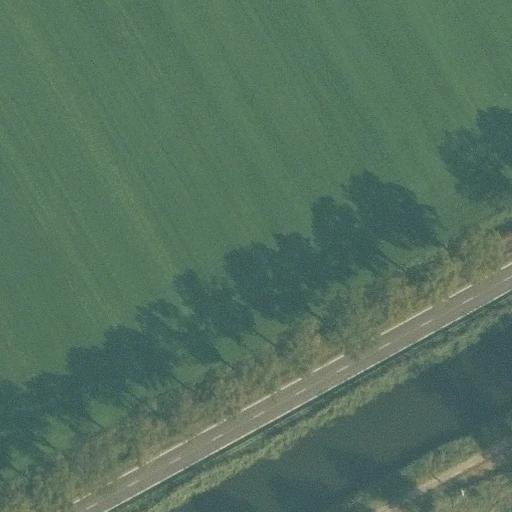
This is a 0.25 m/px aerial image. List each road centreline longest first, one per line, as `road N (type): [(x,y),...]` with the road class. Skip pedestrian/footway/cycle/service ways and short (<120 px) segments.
road 1 (primary): [(83,511),(511,277)]
road 2 (unclassified): [(385,511),(511,443)]
